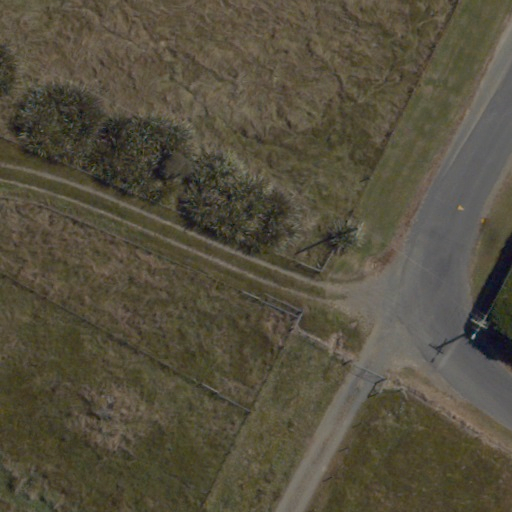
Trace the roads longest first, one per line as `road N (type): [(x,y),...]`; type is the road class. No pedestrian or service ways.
road 1 (unknown): [(0,185),(373,377)]
road 2 (residential): [(437,306),(443,247),(511,103)]
road 3 (unknown): [(373,377),(319,449),(290,511)]
road 4 (residential): [(437,306),(457,350),(511,398)]
